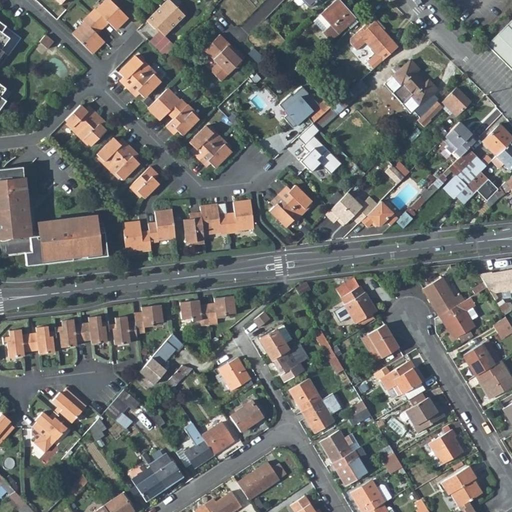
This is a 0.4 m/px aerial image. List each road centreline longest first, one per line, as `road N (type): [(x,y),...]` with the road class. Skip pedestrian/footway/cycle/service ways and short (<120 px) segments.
road 1 (residential): [(511,239),(0,299)]
road 2 (residential): [(511,487),(406,318),(407,300)]
road 3 (residential): [(250,187),(199,193),(91,85)]
road 4 (residential): [(161,511),(289,431)]
road 5 (residential): [(415,0),(511,104)]
road 6 (residential): [(91,85),(97,73),(89,63),(18,0)]
